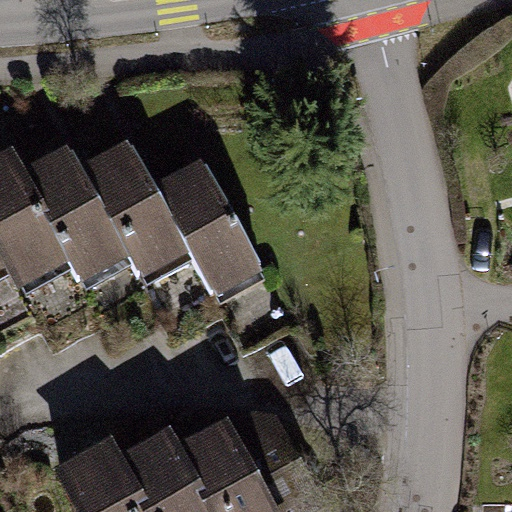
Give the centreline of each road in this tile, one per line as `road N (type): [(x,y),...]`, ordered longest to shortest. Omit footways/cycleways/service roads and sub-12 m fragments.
road 1 (residential): [(433,332),(352,0)]
road 2 (residential): [(419,511),(433,332)]
